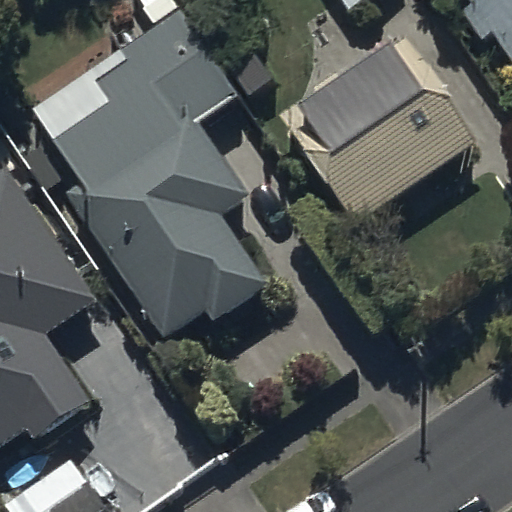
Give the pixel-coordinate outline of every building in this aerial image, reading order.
[(104,0),(129,37),(171,9),(165,0),(104,0)] [(336,0),(348,19),(377,0),(336,0)] [(511,0),(464,0),(475,15),(464,24),(484,54),(496,45),(511,67),(511,0)] [(180,6),(30,109),(80,181),(63,193),(161,336),(205,306),(215,321),(266,286),(217,216),(250,194),(202,124),(242,97),(180,6)] [(360,239),(480,154),(408,51),(347,93),(341,84),(281,126),(360,239)] [(0,161),(0,444),(24,428),(33,441),(91,401),(46,336),(97,301),(0,161)] [(100,511),(104,509),(69,459),(3,504),(8,511),(100,511)]
